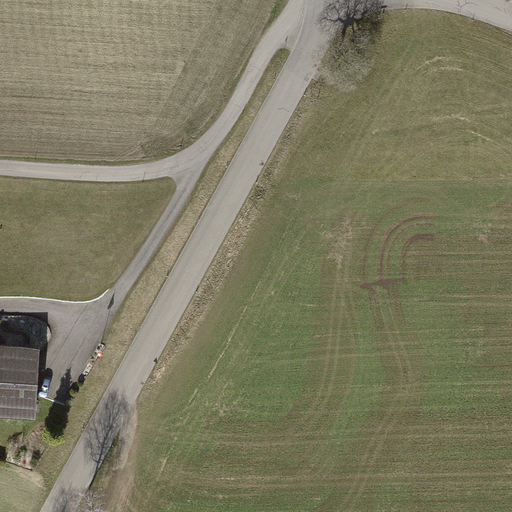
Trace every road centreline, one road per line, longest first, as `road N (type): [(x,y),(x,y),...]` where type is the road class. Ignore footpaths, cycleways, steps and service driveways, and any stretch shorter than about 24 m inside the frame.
road 1 (tertiary): [(340,0),(59,511)]
road 2 (track): [(0,167),(144,174),(193,160),(224,128),(270,47),(324,0)]
road 3 (track): [(102,511),(125,461),(126,389)]
